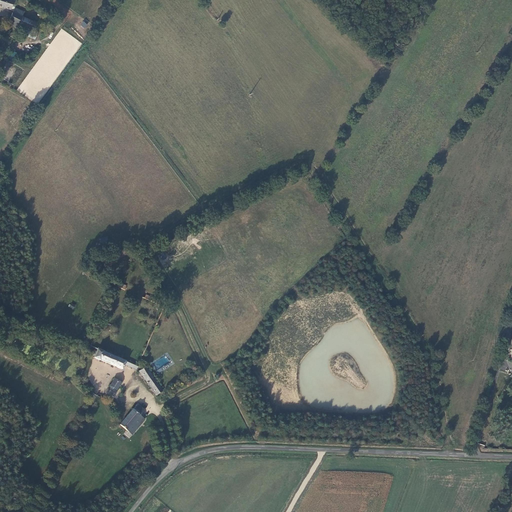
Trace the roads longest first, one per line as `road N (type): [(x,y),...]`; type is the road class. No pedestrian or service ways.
road 1 (unclassified): [(131,511),(174,467),(222,448),(511,456)]
road 2 (track): [(154,409),(209,375),(152,245),(313,161)]
road 3 (track): [(447,454),(429,352),(313,161)]
